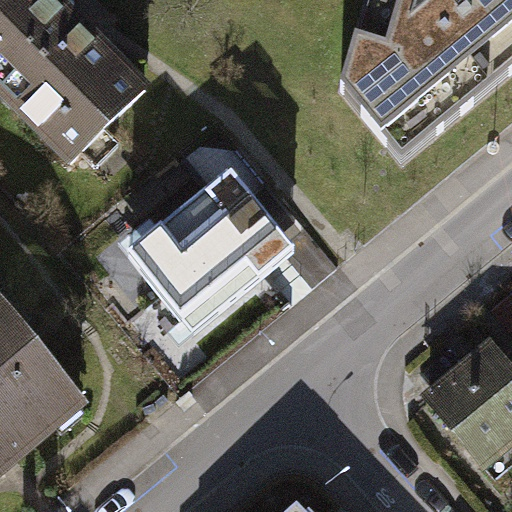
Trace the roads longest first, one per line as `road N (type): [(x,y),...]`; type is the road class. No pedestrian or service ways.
road 1 (residential): [(305,382),(511,210)]
road 2 (residential): [(142,511),(305,382)]
road 3 (residential): [(305,382),(422,511)]
